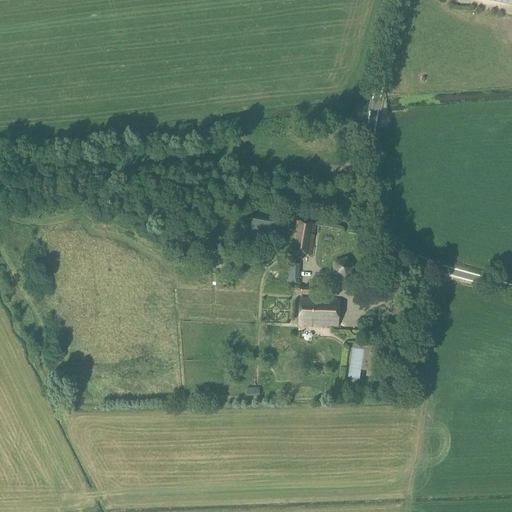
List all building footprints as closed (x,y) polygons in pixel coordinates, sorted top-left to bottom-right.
[(311,255),(316,224),(294,221),(293,226),(277,223),(277,224),(247,218),(244,236),(275,241),(276,232),(291,235),(288,251),(311,255)] [(216,260),(224,260),(224,249),(205,249),(205,257),(216,257),(216,260)] [(334,262),(333,276),(347,280),(355,269),(347,257),(334,262)] [(300,285),(300,265),(290,265),(290,285),(300,285)] [(296,286),(296,294),(310,295),(309,287),(296,286)] [(338,326),(340,301),(300,299),(299,324),(338,326)] [(362,379),(363,344),(348,344),(347,379),(362,379)] [(373,352),(371,366),(381,366),(382,354),(373,352)] [(247,388),(246,397),(260,397),(259,388),(247,388)]
